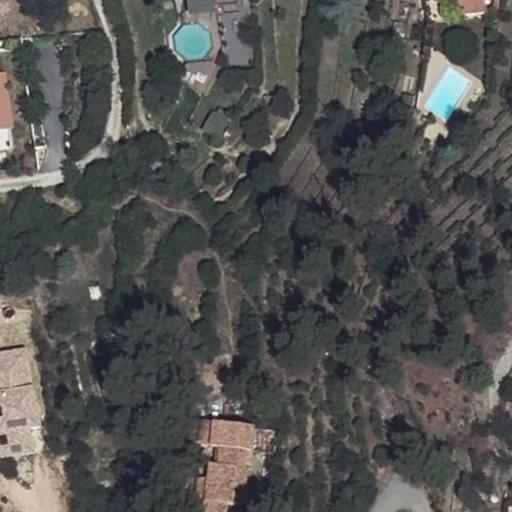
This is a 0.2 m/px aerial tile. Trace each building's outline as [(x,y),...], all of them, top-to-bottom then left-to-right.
[(465,0),(467,11),(494,6),(495,0),(465,0)] [(0,76),(0,130),(8,129),(2,76),(0,76)] [(216,479),(214,499),(234,501),(253,504),(257,464),(250,464),(252,446),(258,447),(262,423),(207,417),(203,444),(224,446),(222,462),(218,462),(216,479)] [(252,446),(250,464),(257,464),(258,447),(252,446)] [(233,509),(234,501),(214,499),(216,479),(208,478),(204,507),(233,509)]
